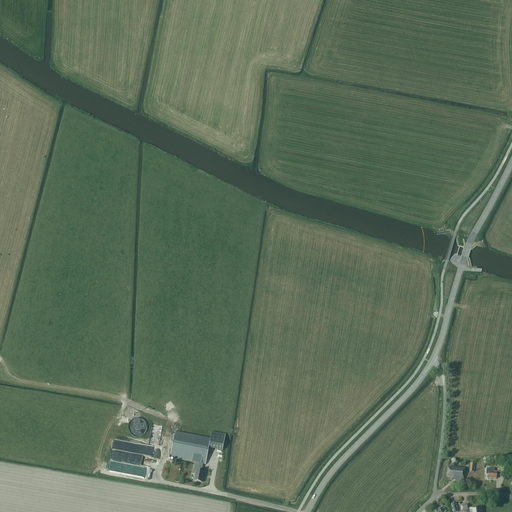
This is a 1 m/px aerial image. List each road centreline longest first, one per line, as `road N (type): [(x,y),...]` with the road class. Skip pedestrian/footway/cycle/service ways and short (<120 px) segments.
road 1 (secondary): [(430,361),(469,242),(511,162)]
road 2 (secondary): [(306,511),(340,461),(430,361)]
road 3 (unclassified): [(433,494),(444,387),(430,361)]
